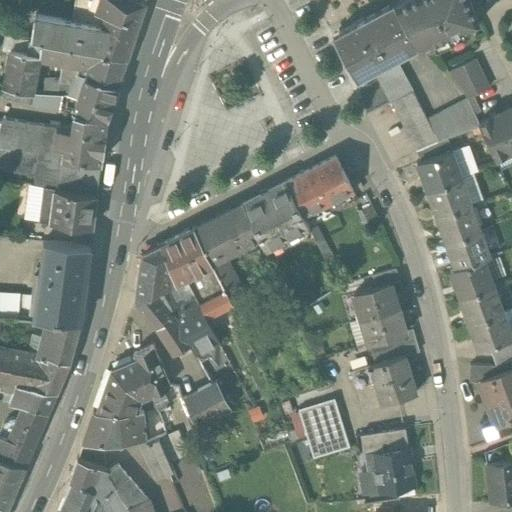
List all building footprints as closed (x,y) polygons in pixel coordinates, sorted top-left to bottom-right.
[(95,13),(99,0),(74,0),(70,23),(100,28),(104,16),(95,13)] [(137,25),(144,4),(129,0),(99,0),(95,13),(104,16),(104,15),(137,25)] [(467,0),(402,0),(394,4),(417,46),(416,47),(422,48),(426,47),(431,49),(434,47),(432,44),(462,30),(464,34),(468,32),(470,27),(478,23),(467,0)] [(394,4),(331,36),(354,79),(375,68),(394,58),(416,47),(417,46),(394,4)] [(70,23),(34,17),(30,41),(126,60),(137,25),(104,15),(104,16),(100,28),(70,23)] [(117,86),(126,60),(30,41),(5,36),(2,49),(10,51),(2,86),(34,93),(41,60),(78,67),(88,69),(85,78),(117,86)] [(394,58),(375,68),(391,102),(413,91),(398,60),(396,61),(394,58)] [(464,95),(466,99),(488,88),(474,59),(447,73),(464,95)] [(78,67),(75,75),(84,78),(88,69),(78,67)] [(106,119),(117,86),(85,78),(84,78),(75,75),(67,94),(77,101),(73,114),(106,119)] [(418,102),(413,91),(391,102),(397,113),(418,102)] [(61,94),(34,93),(32,103),(59,108),(61,94)] [(433,132),(438,142),(446,139),(480,127),(474,116),(467,101),(427,120),(428,122),(433,132)] [(423,112),(418,102),(397,113),(401,123),(423,112)] [(511,106),(500,112),(511,138),(511,106)] [(427,120),(423,112),(401,123),(406,133),(428,122),(427,120)] [(511,138),(500,112),(478,123),(495,159),(511,150),(511,138)] [(96,195),(106,119),(73,114),(71,130),(4,120),(3,122),(0,135),(0,170),(35,176),(33,185),(44,187),(96,195)] [(428,122),(406,133),(411,143),(433,132),(428,122)] [(433,132),(411,143),(416,153),(438,142),(433,132)] [(438,142),(416,153),(421,162),(451,151),(446,139),(438,142)] [(464,146),(451,151),(461,178),(474,174),(464,146)] [(451,151),(421,162),(417,163),(427,190),(461,178),(451,151)] [(335,156),(285,181),(303,217),(353,191),(335,156)] [(470,205),(461,178),(427,190),(436,217),(470,205)] [(358,179),(351,182),(356,192),(363,189),(358,179)] [(285,181),(242,203),(259,237),(265,250),(308,228),(303,217),(285,181)] [(40,221),(44,187),(33,185),(29,219),(40,221)] [(92,228),(96,195),(44,187),(40,221),(92,228)] [(242,203),(195,231),(211,265),(224,258),(259,237),(242,203)] [(480,231),(470,205),(436,217),(446,243),(480,231)] [(371,207),(363,211),(369,225),(378,220),(371,207)] [(315,228),(310,231),(316,244),(322,242),(315,228)] [(195,231),(163,245),(176,282),(199,274),(206,289),(198,293),(208,315),(229,305),(211,265),(195,231)] [(489,258),(480,231),(446,243),(455,269),(484,259),(484,260),(489,258)] [(79,323),(89,247),(43,242),(39,276),(35,275),(29,320),(46,321),(56,322),(79,323)] [(176,282),(163,245),(141,254),(135,302),(158,287),(159,288),(176,282)] [(211,265),(229,305),(231,309),(245,303),(224,258),(211,265)] [(484,260),(484,259),(455,269),(450,271),(459,298),(493,286),(484,260)] [(388,284),(388,285),(398,282),(394,269),(371,276),(375,288),(388,284)] [(361,319),(396,309),(388,285),(388,284),(375,288),(353,295),(361,319)] [(502,312),(493,286),(459,298),(468,324),(502,312)] [(158,287),(135,302),(153,327),(173,314),(171,311),(159,288),(158,287)] [(0,294),(0,317),(17,319),(19,296),(0,294)] [(196,300),(171,311),(173,314),(189,344),(194,353),(219,342),(196,300)] [(511,308),(502,312),(508,329),(511,327),(511,308)] [(403,332),(396,309),(361,319),(369,344),(390,337),(404,333),(403,332)] [(508,329),(502,312),(468,324),(477,350),(488,346),(511,338),(508,329)] [(189,344),(173,314),(153,327),(172,354),(189,344)] [(56,322),(46,321),(36,357),(46,359),(56,322)] [(68,363),(79,323),(56,322),(46,359),(68,363)] [(403,332),(404,333),(390,337),(393,348),(415,341),(411,330),(403,332)] [(390,337),(369,344),(375,364),(404,355),(405,357),(418,352),(415,341),(393,348),(390,337)] [(511,340),(511,338),(488,346),(494,365),(511,358),(511,340)] [(133,354),(135,359),(150,394),(154,404),(165,399),(161,390),(169,387),(152,346),(133,354)] [(0,382),(16,385),(21,386),(28,355),(0,348),(0,382)] [(55,393),(68,363),(46,359),(36,357),(28,355),(21,386),(55,393)] [(405,357),(404,355),(375,364),(370,366),(351,372),(354,380),(354,381),(353,382),(353,384),(353,385),(354,386),(355,387),(356,388),(357,388),(364,411),(417,394),(405,357)] [(469,382),(475,382),(511,368),(511,358),(494,365),(486,365),(469,365),(469,382)] [(111,370),(96,413),(135,411),(140,398),(150,394),(135,359),(111,370)] [(511,368),(475,382),(480,396),(484,394),(487,403),(511,393),(511,368)] [(90,400),(99,402),(105,379),(97,376),(90,400)] [(204,388),(181,400),(185,414),(192,427),(227,409),(214,383),(210,385),(207,379),(201,382),(204,388)] [(47,413),(55,393),(21,386),(16,385),(8,402),(21,404),(47,413)] [(511,393),(487,403),(490,412),(486,414),(491,426),(491,427),(504,423),(510,420),(511,421),(511,393)] [(333,398),(298,409),(312,458),(349,447),(333,398)] [(40,427),(47,413),(21,404),(15,419),(40,427)] [(143,411),(135,411),(96,413),(93,413),(82,444),(137,438),(145,437),(144,428),(143,411)] [(0,457),(24,465),(40,427),(15,419),(11,418),(3,424),(0,432),(0,457)] [(144,428),(145,437),(145,443),(159,437),(166,434),(162,423),(144,428)] [(508,434),(504,423),(491,427),(491,426),(482,430),(486,443),(508,434)] [(371,453),(408,448),(405,428),(360,435),(363,455),(371,454),(371,453)] [(145,443),(145,437),(137,438),(153,479),(173,470),(159,437),(145,443)] [(414,493),(413,485),(414,485),(408,448),(371,453),(371,454),(373,471),(376,491),(397,488),(398,496),(414,493)] [(0,511),(3,511),(24,465),(0,457),(0,511)] [(77,459),(69,481),(89,491),(89,492),(101,499),(111,511),(129,511),(121,494),(99,467),(77,459)] [(504,501),(511,500),(511,462),(486,465),(491,503),(504,501)] [(129,511),(150,511),(145,499),(117,464),(111,466),(109,470),(99,467),(121,494),(129,511)] [(376,491),(373,471),(359,473),(362,493),(376,491)] [(65,496),(58,511),(86,511),(86,510),(83,508),(89,492),(89,491),(69,481),(65,493),(65,496)]
